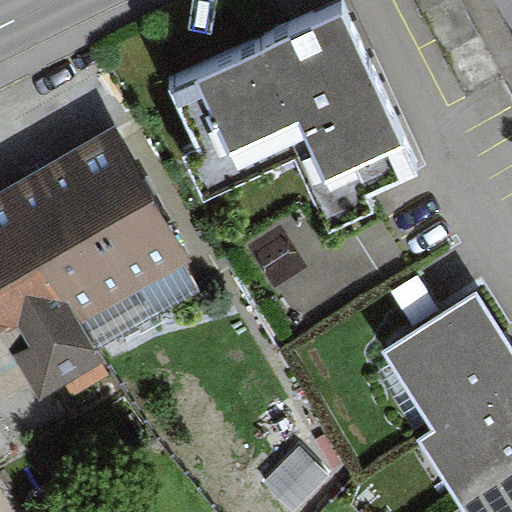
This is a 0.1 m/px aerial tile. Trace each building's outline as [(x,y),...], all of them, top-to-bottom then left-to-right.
[(361,165),(417,138),(349,0),(310,0),(171,67),(198,122),(184,129),(207,175),(296,131),(329,198),(368,179),(361,165)] [(0,176),(0,352),(18,342),(39,379),(101,343),(98,336),(198,278),(181,249),(192,243),(115,110),(0,176)] [(391,284),(414,321),(440,305),(417,268),(391,284)] [(511,511),(511,338),(510,335),(476,282),(440,305),(414,321),(383,341),(435,422),(417,433),(467,511),(511,511)] [(286,503),(315,488),(323,504),(354,489),(328,436),(267,465),(286,503)]
